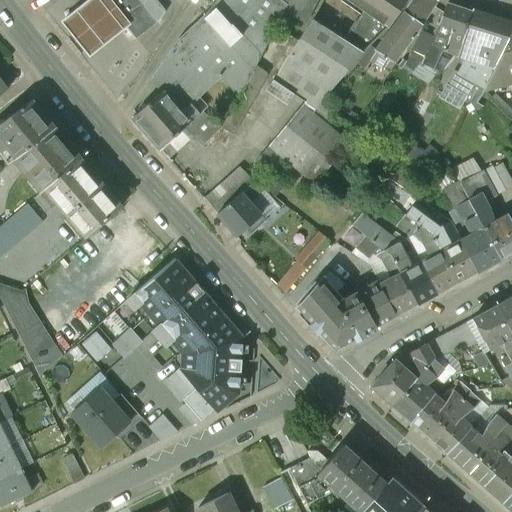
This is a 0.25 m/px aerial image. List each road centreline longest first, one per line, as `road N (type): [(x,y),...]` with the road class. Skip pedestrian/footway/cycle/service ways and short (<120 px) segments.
road 1 (secondary): [(0,4),(75,101),(324,383)]
road 2 (residential): [(324,383),(59,511)]
road 3 (residential): [(511,275),(324,383)]
road 4 (secondary): [(324,383),(469,511)]
